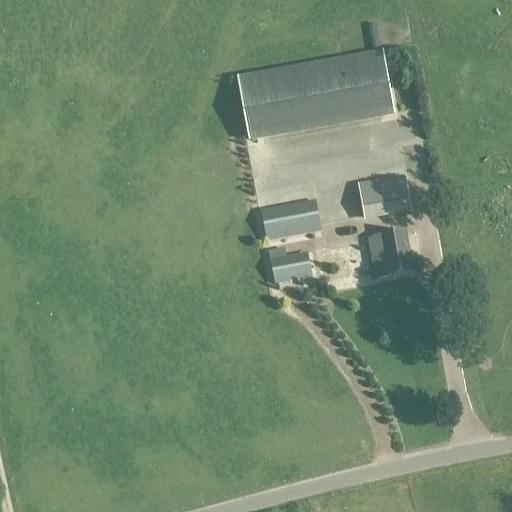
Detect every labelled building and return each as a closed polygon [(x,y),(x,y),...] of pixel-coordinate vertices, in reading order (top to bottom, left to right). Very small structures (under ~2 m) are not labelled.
[(342,139),(335,79),(233,90),(239,150),(342,139)] [(365,221),(413,213),(408,181),(360,189),(365,221)] [(269,246),(322,236),(316,203),(263,213),(269,246)] [(376,281),(413,275),(406,236),(370,242),(376,281)] [(276,287),(313,281),(309,257),(272,263),(276,287)]
